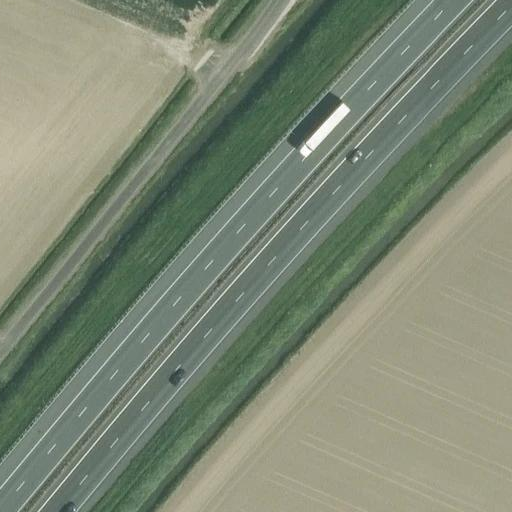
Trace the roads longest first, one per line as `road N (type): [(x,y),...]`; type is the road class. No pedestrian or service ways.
road 1 (motorway): [(454,0),(210,264),(0,511)]
road 2 (motorway): [(58,511),(272,260),(511,5)]
road 3 (unclassified): [(0,353),(279,0)]
